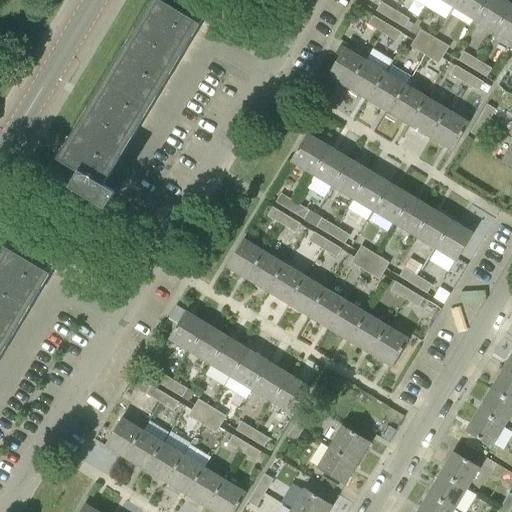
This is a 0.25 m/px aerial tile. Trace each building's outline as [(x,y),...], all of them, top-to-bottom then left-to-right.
[(100,182),(132,129),(196,22),(200,25),(201,24),(207,16),(193,7),(187,16),(161,0),(160,0),(95,108),(93,112),(54,177),(106,208),(115,192),(100,182)] [(457,0),(453,8),(474,20),(485,0),(457,0)] [(485,0),(474,20),(494,33),(511,5),(503,0),(485,0)] [(391,19),(396,11),(381,2),(376,11),(391,19)] [(511,4),(511,5),(494,33),(511,43),(511,4)] [(405,28),(410,20),(396,11),(391,19),(405,28)] [(382,33),(387,25),(373,16),(368,25),(382,33)] [(396,41),(401,33),(387,25),(382,33),(396,41)] [(416,38),(430,47),(435,38),(421,30),(416,38)] [(416,38),(411,47),(425,55),(430,47),(416,38)] [(430,47),(444,55),(449,47),(435,38),(430,47)] [(442,58),(444,55),(430,47),(425,55),(439,64),(442,58)] [(327,76),(348,88),(365,60),(344,48),(327,76)] [(459,60),(473,69),(478,60),(464,52),(459,60)] [(348,88),(369,101),(386,73),(365,60),(348,88)] [(473,69),(487,77),(492,69),(478,60),(473,69)] [(450,74),(464,83),(469,74),(455,66),(450,74)] [(369,101),(390,113),(407,85),(386,73),(369,101)] [(464,83),(478,91),(483,82),(469,74),(464,83)] [(390,113),(410,126),(427,98),(407,85),(390,113)] [(410,126),(431,138),(448,110),(427,98),(410,126)] [(479,118),(487,124),(495,110),(487,105),(479,118)] [(448,110),(431,138),(452,151),(469,123),(448,110)] [(470,132),(479,137),(487,124),(479,118),(470,132)] [(290,162),(311,174),(328,146),(307,134),(290,162)] [(511,143),(501,161),(511,167),(511,143)] [(311,174),(332,187),(349,158),(328,146),(311,174)] [(332,187),(352,199),(369,171),(349,158),(332,187)] [(352,199),(373,212),(390,183),(369,171),(352,199)] [(373,212),(394,224),(411,196),(390,183),(373,212)] [(276,202),(290,211),(295,202),(281,194),(276,202)] [(394,224),(415,237),(432,208),(411,196),(394,224)] [(290,211),(304,219),(309,210),(295,202),(290,211)] [(268,216),(282,224),(287,216),(273,208),(268,216)] [(415,237),(435,249),(452,221),(432,208),(415,237)] [(282,224),(295,233),(301,224),(287,216),(282,224)] [(317,227),(331,236),(336,227),(322,219),(317,227)] [(452,221),(435,249),(456,262),(473,233),(452,221)] [(331,236),(345,244),(350,235),(336,227),(331,236)] [(309,241),(323,249),(328,241),(314,232),(309,241)] [(226,268),(247,280),(264,252),(243,239),(226,268)] [(323,249),(336,258),(342,249),(328,241),(323,249)] [(357,254),(370,263),(375,255),(362,246),(357,254)] [(0,348),(46,271),(51,274),(52,273),(57,265),(43,256),(38,265),(10,248),(0,265),(0,348)] [(247,280),(268,293),(285,264),(264,252),(247,280)] [(355,257),(351,263),(365,271),(370,263),(357,254),(355,257)] [(370,263),(385,271),(389,263),(375,255),(370,263)] [(379,280),(385,271),(370,263),(365,271),(379,280)] [(268,293),(289,305),(306,277),(285,264),(268,293)] [(413,285),(418,277),(404,268),(399,277),(413,285)] [(289,305),(309,317),(326,289),(306,277),(289,305)] [(427,293),(432,285),(418,277),(413,285),(427,293)] [(405,299),(410,291),(396,282),(391,290),(405,299)] [(309,317),(330,330),(347,302),(326,289),(309,317)] [(419,307),(424,299),(410,291),(405,299),(419,307)] [(330,330),(351,342),(368,314),(347,302),(330,330)] [(168,339),(189,352),(207,323),(186,311),(168,339)] [(351,342),(371,355),(388,327),(368,314),(351,342)] [(189,352),(210,364),(227,336),(207,323),(189,352)] [(388,327),(371,355),(392,367),(409,339),(388,327)] [(210,364),(230,377),(248,349),(227,336),(210,364)] [(230,377),(251,390),(269,361),(248,349),(230,377)] [(511,352),(502,369),(511,374),(511,352)] [(251,390),(272,402),(289,374),(269,361),(251,390)] [(490,389),(511,402),(511,374),(502,369),(490,389)] [(154,380),(167,388),(172,379),(159,371),(154,380)] [(289,374),(272,402),(293,415),(310,386),(289,374)] [(193,386),(191,390),(172,379),(167,388),(188,401),(197,387),(193,386)] [(146,394),(160,402),(165,394),(151,385),(146,394)] [(477,410),(505,426),(511,413),(511,402),(490,389),(477,410)] [(160,402),(174,411),(179,402),(165,394),(160,402)] [(208,417),(213,408),(199,399),(194,408),(208,417)] [(189,417),(203,426),(208,417),(194,408),(189,417)] [(213,408),(208,417),(222,425),(227,417),(213,408)] [(295,424),(303,429),(313,413),(304,408),(295,424)] [(505,426),(477,410),(465,431),(492,447),(505,426)] [(105,446),(125,458),(143,430),(122,417),(105,446)] [(203,426),(217,434),(222,425),(208,417),(203,426)] [(146,471),(163,442),(169,432),(148,420),(143,430),(125,458),(146,471)] [(236,430),(250,438),(255,430),(241,421),(236,430)] [(285,440),(294,445),(303,429),(295,424),(285,440)] [(329,447),(358,464),(370,443),(342,426),(329,447)] [(250,438),(264,447),(269,438),(255,430),(250,438)] [(228,443),(242,452),(247,443),(233,435),(228,443)] [(146,471),(167,483),(184,455),(163,442),(146,471)] [(242,452),(256,461),(261,452),(247,443),(242,452)] [(329,447),(317,468),(345,485),(358,464),(329,447)] [(440,472),(467,488),(480,468),(453,451),(440,472)] [(167,483),(188,496),(205,467),(184,455),(167,483)] [(188,496),(209,508),(226,480),(225,479),(234,463),(224,457),(215,473),(205,467),(188,496)] [(256,487),(265,492),(274,478),(265,472),(256,487)] [(428,493),(455,509),(467,488),(440,472),(428,493)] [(226,480),(209,508),(215,511),(234,511),(246,492),(226,480)] [(247,502),(256,507),(265,492),(256,487),(247,502)] [(292,509),(295,511),(328,511),(333,506),(305,488),(292,509)] [(416,511),(453,511),(455,509),(428,493),(416,511)] [(500,509),(505,511),(509,511),(511,507),(511,495),(509,493),(500,509)] [(79,511),(99,511),(85,503),(79,511)]
